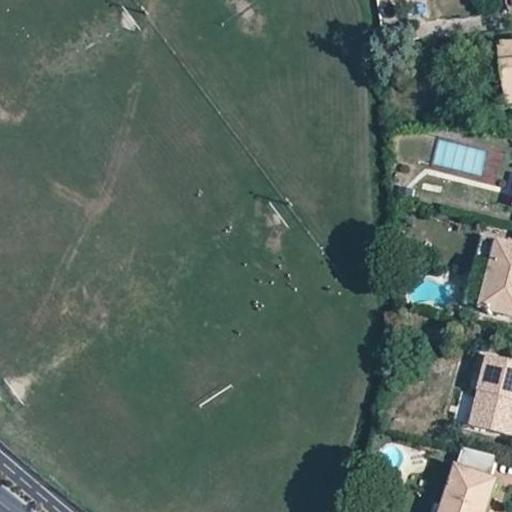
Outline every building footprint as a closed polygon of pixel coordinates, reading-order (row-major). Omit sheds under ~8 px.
[(382,44),(417,40),(415,25),(380,29),(382,44)] [(510,106),(511,105),(511,47),(503,49),(510,106)] [(479,309),(497,243),(483,239),(465,305),(479,309)] [(511,247),(497,243),(479,309),(511,318),(511,247)] [(471,426),(511,436),(511,365),(488,359),(471,426)] [(489,477),(496,458),(464,450),(457,467),(489,477)] [(489,511),(500,482),(489,477),(457,467),(443,510),(449,511),(489,511)]
